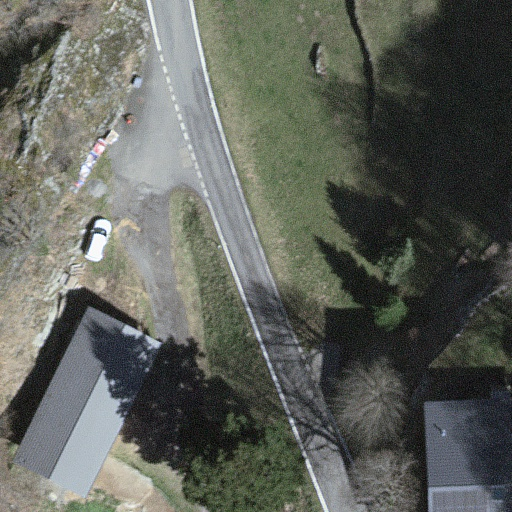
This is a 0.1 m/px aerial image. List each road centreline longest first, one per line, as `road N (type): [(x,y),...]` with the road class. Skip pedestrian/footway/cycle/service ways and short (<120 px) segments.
road 1 (unclassified): [(169,0),(218,176),(346,511)]
road 2 (track): [(193,91),(145,141),(130,190),(230,511)]
